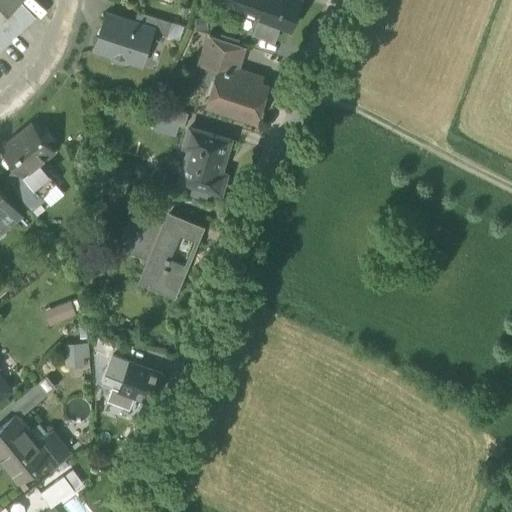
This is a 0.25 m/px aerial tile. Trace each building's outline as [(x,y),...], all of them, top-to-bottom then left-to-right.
[(19,0),(0,0),(0,18),(1,18),(2,17),(9,10),(11,8),(19,0)] [(11,8),(9,10),(2,17),(1,18),(0,18),(0,51),(1,51),(9,43),(10,42),(18,35),(18,34),(27,26),(35,18),(19,0),(11,8)] [(260,16),(260,17),(254,34),(273,41),(280,24),(291,28),(301,0),(227,0),(226,3),(260,16)] [(151,31),(168,36),(172,23),(138,11),(134,23),(152,29),(151,31)] [(96,50),(140,64),(151,31),(152,29),(134,23),(107,14),(96,50)] [(202,58),(216,62),(219,52),(240,58),(244,46),(210,35),(202,58)] [(208,105),(255,120),(255,119),(259,117),(262,108),(260,104),(266,85),(250,79),(245,69),(237,67),(240,58),(219,52),(216,62),(214,69),(220,71),(208,105)] [(200,64),(214,69),(216,62),(202,58),(200,64)] [(160,119),(184,127),(188,113),(165,106),(160,119)] [(17,167),(23,175),(39,162),(53,150),(32,124),(18,135),(19,136),(3,150),(17,167)] [(180,180),(221,193),(226,174),(220,173),(230,140),(190,127),(184,146),(190,147),(180,180)] [(55,182),(39,162),(23,175),(40,195),(40,194),(55,182)] [(5,177),(30,208),(43,197),(40,194),(40,195),(23,175),(17,167),(5,177)] [(0,222),(4,228),(19,216),(9,204),(11,203),(0,189),(0,222)] [(141,280),(174,294),(183,274),(166,266),(180,232),(194,239),(199,226),(172,215),(168,226),(135,213),(130,225),(136,227),(127,248),(150,258),(141,280)] [(50,323),(79,317),(75,300),(46,307),(50,323)] [(112,355),(114,356),(117,348),(94,340),(91,348),(112,355)] [(64,344),(66,366),(89,364),(87,342),(64,344)] [(112,387),(119,389),(129,362),(114,356),(112,355),(102,383),(112,387)] [(161,373),(129,362),(119,389),(135,395),(151,401),(161,373)] [(10,405),(18,415),(54,386),(46,376),(10,405)] [(0,398),(10,390),(0,377),(0,398)] [(130,406),(135,395),(119,389),(112,387),(108,398),(130,406)] [(50,430),(36,442),(29,433),(27,431),(29,429),(18,415),(0,428),(0,452),(2,455),(0,455),(0,456),(19,480),(43,460),(51,469),(70,454),(50,430)] [(40,493),(51,508),(74,491),(63,477),(40,493)]
